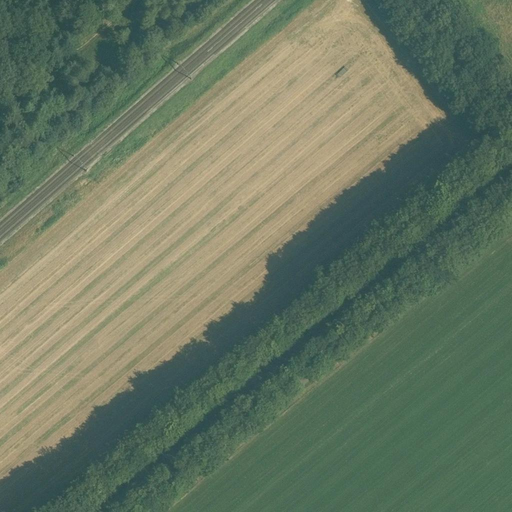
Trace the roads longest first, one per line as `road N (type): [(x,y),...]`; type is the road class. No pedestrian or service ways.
road 1 (secondary): [(100,511),(455,219)]
road 2 (track): [(412,0),(511,130)]
